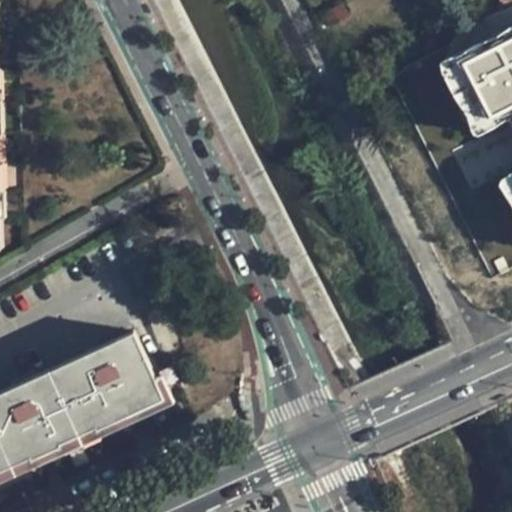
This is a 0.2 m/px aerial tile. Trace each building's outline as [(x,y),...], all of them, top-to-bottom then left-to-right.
[(349,16),(343,5),(326,15),(332,26),(349,16)] [(504,66),(468,82),(491,133),(499,137),(504,130),(500,114),(511,108),(511,16),(510,17),(511,25),(511,38),(497,42),(504,66)] [(417,72),(410,63),(405,67),(392,78),(399,86),(417,72)] [(511,137),(511,108),(500,114),(504,130),(508,140),(511,137)] [(511,137),(508,140),(504,130),(499,137),(495,151),(499,152),(499,154),(507,157),(511,168),(511,174),(511,137)] [(494,182),(495,151),(499,137),(491,133),(482,159),(481,172),(481,173),(494,182)] [(465,205),(494,182),(481,173),(471,181),(461,170),(449,184),(465,205)] [(0,472),(165,397),(135,332),(0,392),(0,472)]
